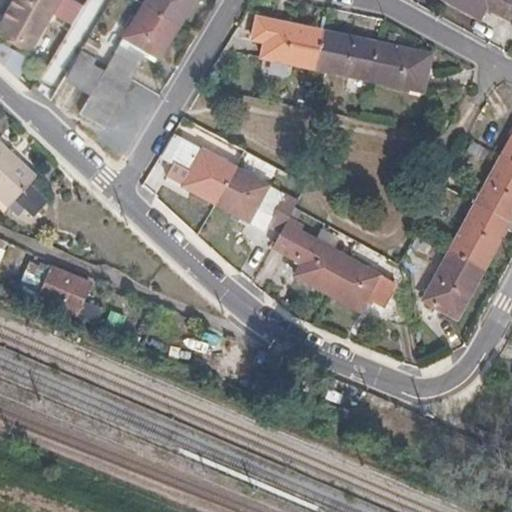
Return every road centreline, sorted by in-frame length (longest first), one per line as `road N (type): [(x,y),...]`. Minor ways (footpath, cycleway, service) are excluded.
road 1 (residential): [(441,390),(401,389),(279,335),(119,199)]
road 2 (residential): [(119,199),(238,0)]
road 3 (residential): [(119,199),(0,88)]
road 4 (residential): [(372,0),(511,75)]
road 5 (residential): [(441,390),(472,369),(511,296)]
